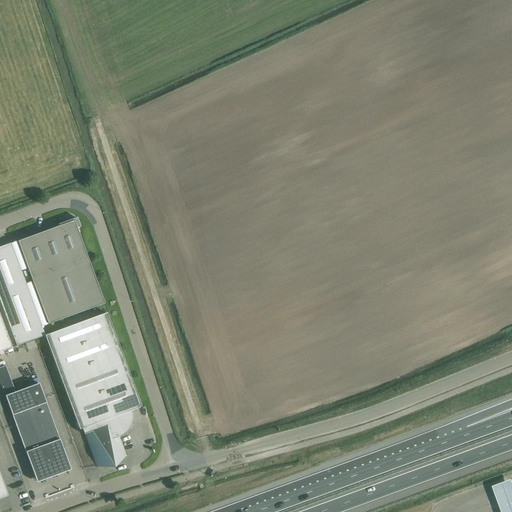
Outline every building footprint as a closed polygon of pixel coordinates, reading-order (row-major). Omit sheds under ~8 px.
[(18,241),(0,247),(0,300),(17,345),(44,335),(41,327),(48,324),(95,307),(103,304),(104,304),(77,228),(80,227),(77,218),(58,225),(59,226),(18,241)] [(45,336),(76,420),(79,430),(82,429),(96,467),(97,466),(125,456),(126,456),(119,437),(121,436),(122,435),(124,434),(125,433),(127,431),(128,430),(129,429),(130,427),(131,425),(131,423),(132,422),(132,420),(132,418),(132,416),(132,414),(132,412),(131,411),(141,407),(107,313),(45,336)] [(0,351),(11,348),(0,316),(0,351)] [(5,366),(0,367),(0,382),(33,471),(33,473),(36,480),(69,468),(67,461),(66,458),(39,384),(15,392),(5,366)] [(511,511),(511,484),(511,483),(492,490),(496,502),(500,511),(511,511)]
